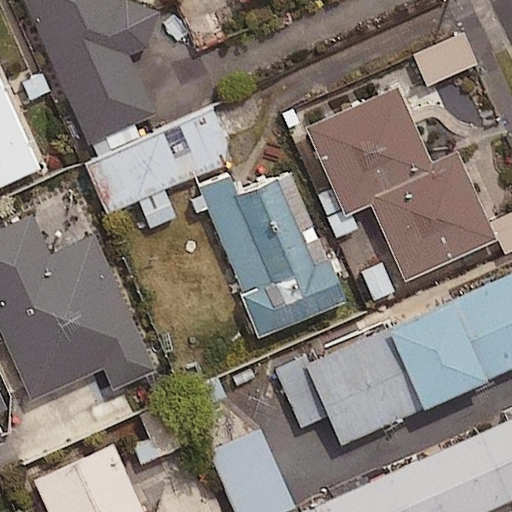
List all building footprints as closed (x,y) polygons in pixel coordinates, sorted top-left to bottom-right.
[(25,0),(86,137),(150,108),(124,50),(141,43),(155,4),(143,0),(25,0)] [(470,60),(459,29),(407,48),(419,79),(470,60)] [(390,79),(298,120),(337,209),(363,197),(397,275),(490,234),(451,144),(424,156),(390,79)] [(0,84),(0,179),(36,163),(0,84)] [(226,156),(204,106),(82,159),(103,207),(132,194),(145,223),(170,212),(159,185),(226,156)] [(339,294),(321,252),(305,258),(269,171),(227,188),(264,275),(234,288),(252,330),(339,294)] [(511,242),(511,206),(486,219),(499,248),(511,242)] [(27,208),(0,220),(0,338),(25,395),(98,363),(107,383),(147,365),(87,230),(45,248),(27,208)] [(511,263),(298,357),(333,437),(511,359),(511,263)] [(177,441),(157,399),(134,409),(146,434),(130,442),(138,459),(177,441)] [(511,407),(290,505),(293,511),(464,511),(511,491),(511,407)] [(265,511),(288,502),(251,421),(203,442),(233,511),(265,511)] [(141,511),(107,437),(25,474),(42,511),(141,511)]
